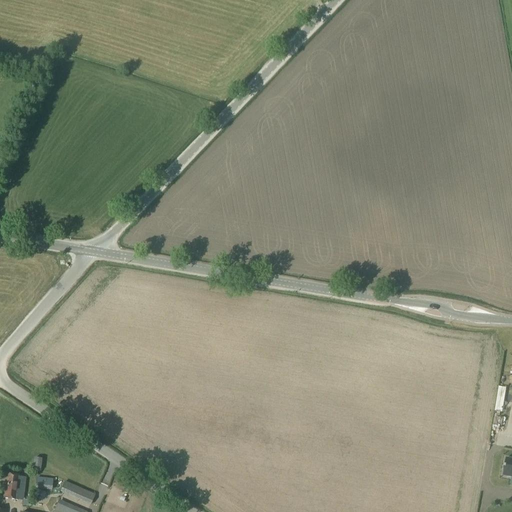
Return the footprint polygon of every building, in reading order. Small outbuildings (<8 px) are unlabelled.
[(32,459),(30,474),(38,474),(40,460),(32,459)] [(511,460),(506,459),(503,476),(511,477),(511,460)] [(24,478),(19,478),(20,477),(4,476),(3,480),(1,479),(0,488),(2,489),(2,500),(17,501),(18,493),(23,494),(24,478)] [(35,483),(34,494),(51,496),(52,486),(35,483)] [(64,483),(60,493),(90,506),(94,496),(64,483)]
